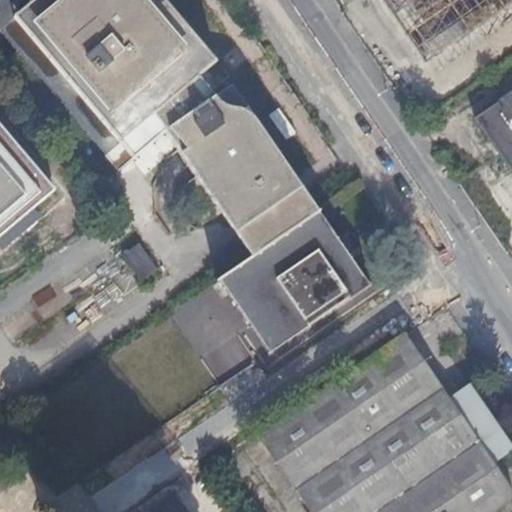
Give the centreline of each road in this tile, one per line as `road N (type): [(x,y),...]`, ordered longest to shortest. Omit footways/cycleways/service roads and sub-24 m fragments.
road 1 (residential): [(465,264),(98,511)]
road 2 (residential): [(284,0),(465,264)]
road 3 (unknown): [(398,165),(511,87)]
